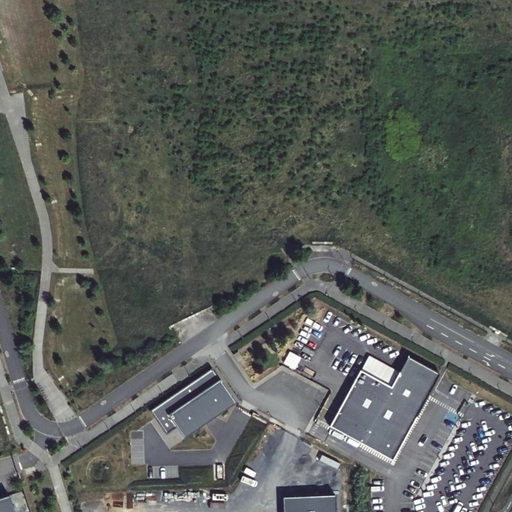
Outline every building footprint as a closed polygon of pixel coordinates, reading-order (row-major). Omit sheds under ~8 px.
[(439,375),(408,358),(393,388),(360,370),(350,389),(413,423),(439,375)] [(237,402),(213,367),(149,411),(166,435),(178,427),(185,437),(237,402)] [(413,423),(350,389),(330,426),(393,460),(413,423)] [(334,511),(334,491),(281,493),(281,511),(334,511)] [(0,511),(12,511),(8,496),(0,498),(0,511)]
